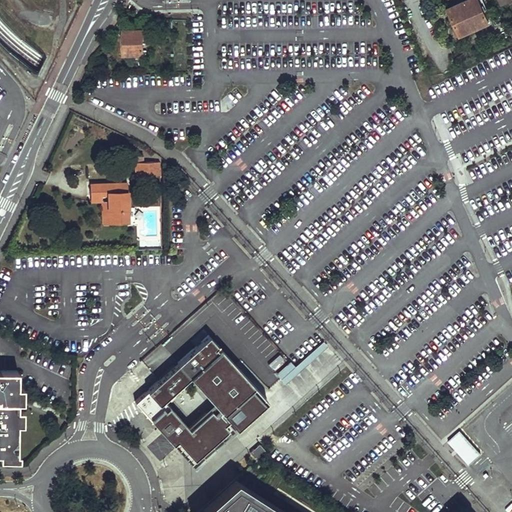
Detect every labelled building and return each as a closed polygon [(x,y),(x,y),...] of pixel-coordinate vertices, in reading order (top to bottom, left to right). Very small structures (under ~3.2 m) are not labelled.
[(479,0),(465,0),(448,8),(460,34),(489,21),(479,0)] [(123,29),(124,53),(143,53),(142,28),(123,29)] [(160,161),(134,162),(135,175),(160,174),(160,161)] [(129,220),(127,180),(91,182),(91,192),(102,192),(108,192),(108,197),(109,221),(129,220)] [(155,424),(182,455),(183,449),(197,449),(201,458),(207,453),(203,449),(208,445),(211,449),(231,432),(267,400),(235,365),(208,334),(200,341),(202,343),(197,347),(196,345),(177,362),(183,369),(179,372),(174,365),(159,378),(157,380),(134,401),(140,407),(144,404),(146,407),(142,410),(155,424)] [(195,336),(191,340),(196,345),(197,347),(202,343),(200,341),(195,336)] [(294,366),(289,360),(275,373),(284,383),(314,357),(310,352),(294,366)] [(177,362),(174,365),(179,372),(183,369),(177,362)] [(174,365),(173,364),(158,378),(159,378),(174,365)] [(0,453),(16,453),(17,423),(17,409),(17,401),(17,386),(17,370),(0,369),(0,453)] [(142,410),(141,411),(154,425),(155,424),(142,410)] [(448,441),(469,464),(480,453),(459,430),(448,441)] [(211,449),(212,450),(232,433),(231,432),(211,449)] [(159,435),(147,446),(159,461),(172,450),(159,435)] [(259,444),(249,452),(256,459),(265,451),(259,444)] [(203,449),(207,453),(211,449),(208,445),(203,449)] [(182,455),(193,466),(201,458),(197,449),(183,449),(182,455)] [(206,511),(279,511),(237,484),(206,511)]
